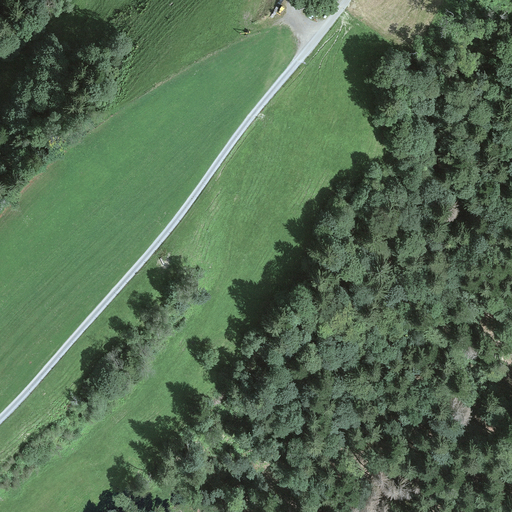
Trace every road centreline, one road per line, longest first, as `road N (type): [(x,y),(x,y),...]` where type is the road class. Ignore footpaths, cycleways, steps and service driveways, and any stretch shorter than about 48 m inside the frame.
road 1 (track): [(0,420),(177,218),(346,0)]
road 2 (track): [(0,171),(242,33),(286,18),(317,37)]
